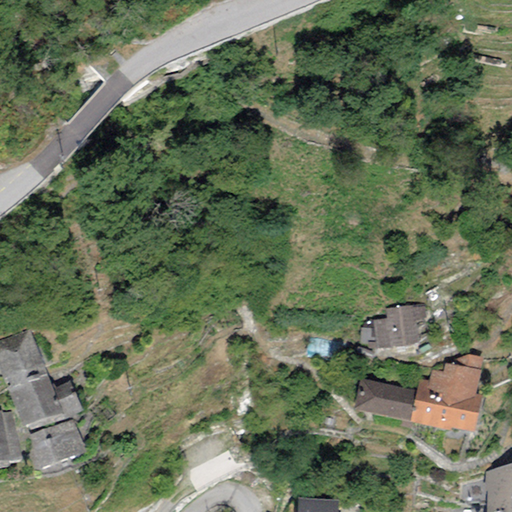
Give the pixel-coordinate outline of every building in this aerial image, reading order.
[(386,319),(373,320),(376,349),(419,344),(416,322),(427,321),(425,304),(385,309),(386,319)] [(7,387),(47,373),(46,370),(28,330),(0,341),(0,371),(6,385),(7,387)] [(344,341),(312,332),(306,352),(339,361),(344,341)] [(468,355),(448,364),(479,370),(481,357),(468,355)] [(416,390),(409,421),(450,430),(451,428),(473,433),(481,395),(475,394),(481,371),(479,370),(448,364),(445,364),(444,371),(432,370),(428,381),(419,379),(416,390)] [(24,433),(83,411),(70,382),(52,389),(47,373),(7,387),(24,433)] [(409,421),(416,390),(360,378),(353,409),(409,421)] [(2,410),(0,410),(0,463),(22,459),(13,412),(2,414),(2,410)] [(73,419),(28,436),(40,468),(85,451),(73,419)] [(486,511),(511,511),(511,463),(485,473),(484,491),(488,491),(486,511)] [(298,498),(297,511),(338,511),(339,500),(298,498)]
